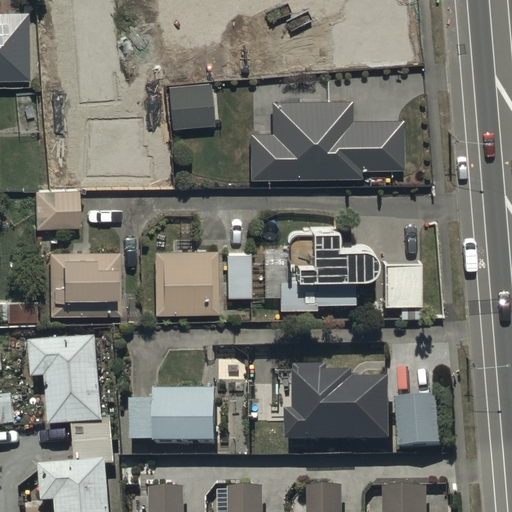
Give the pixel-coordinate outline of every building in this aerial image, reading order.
[(53,0),(59,67),(136,60),(132,15),(115,16),(113,0),(53,0)] [(362,0),(275,0),(277,18),(250,20),(253,66),(257,66),(258,76),(270,75),(270,67),(384,58),(382,27),(364,29),(362,0)] [(217,3),(196,3),(196,28),(216,28),(217,3)] [(28,12),(0,12),(0,80),(29,80),(28,12)] [(210,84),(168,86),(170,128),(212,126),(210,84)] [(351,100),(272,102),(272,132),(248,133),(249,181),(360,178),(360,169),(402,168),(400,120),(351,121),(351,100)] [(142,153),(112,153),(113,186),(165,185),(163,137),(141,138),(142,153)] [(79,190),(36,191),(36,229),(80,228),(79,190)] [(334,229),(309,228),(309,231),(295,230),(294,230),(293,230),(292,230),(291,230),(291,231),(290,231),(289,231),(289,232),(288,232),(288,233),(287,234),(287,235),(286,235),(286,236),(286,237),(286,238),(286,239),(286,240),(286,241),(287,242),(261,243),(262,293),(278,293),(279,306),(315,305),(315,301),(354,299),(353,274),(363,274),(364,274),(365,273),(366,273),(367,272),(368,272),(369,271),(370,270),(371,269),(371,268),(372,268),(372,267),(373,266),(373,265),(374,263),(374,262),(374,261),(374,260),(374,259),(374,258),(374,257),(373,256),(373,255),(373,254),(372,253),(372,252),(371,251),(370,250),(369,249),(368,249),(368,248),(367,248),(366,247),(365,247),(364,246),(363,246),(333,245),(334,229)] [(216,252),(153,252),(153,314),(217,313),(216,252)] [(121,253),(50,253),(51,317),(123,316),(122,301),(119,301),(118,273),(121,273),(121,253)] [(249,253),(227,254),(228,298),(250,297),(249,253)] [(400,319),(421,318),(420,261),(382,261),(383,308),(400,308),(400,319)] [(36,303),(0,303),(0,319),(10,319),(10,322),(36,322),(36,303)] [(112,417),(103,418),(98,340),(32,344),(35,383),(50,382),(52,428),(73,427),(77,466),(42,469),(45,506),(57,505),(57,511),(112,511),(109,471),(117,470),(112,417)] [(288,415),(288,445),(391,445),(391,384),(354,384),(354,377),(329,377),(329,372),(295,372),(295,415),(288,415)] [(217,392),(155,392),(155,404),(133,404),(133,443),(156,443),(155,445),(216,446),(217,392)] [(0,428),(17,426),(14,398),(0,399),(0,428)] [(439,401),(396,402),(398,451),(441,449),(439,401)] [(343,511),(343,491),(309,492),(309,511),(343,511)] [(265,511),(265,492),(230,492),(229,511),(265,511)] [(427,511),(427,492),(384,493),(384,511),(427,511)] [(185,511),(185,494),(150,494),(149,511),(185,511)]
